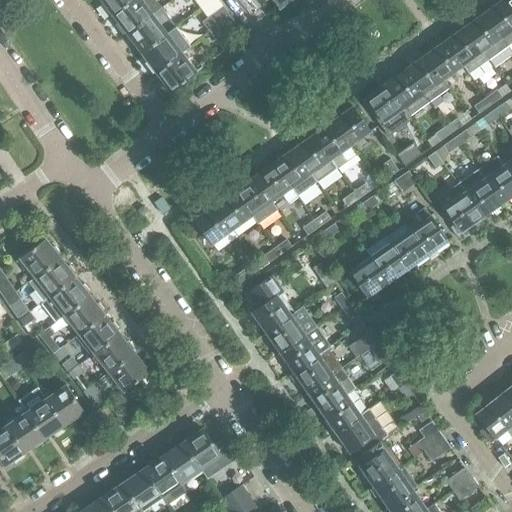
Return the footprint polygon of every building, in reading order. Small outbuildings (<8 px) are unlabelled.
[(100,0),(112,15),(131,0),(100,0)] [(131,0),(112,15),(126,34),(154,13),(143,0),(131,0)] [(202,22),(209,31),(230,15),(218,0),(209,0),(205,3),(213,14),(202,22)] [(289,0),(271,0),(278,9),(289,0)] [(511,43),(511,11),(504,0),(503,0),(484,14),(508,47),(511,43)] [(126,34),(140,53),(176,26),(162,7),(154,14),(154,13),(126,34)] [(508,47),(484,14),(465,27),(483,52),(483,51),(489,60),(508,47)] [(230,15),(209,31),(216,41),(237,25),(230,15)] [(140,53),(155,72),(182,51),(183,52),(192,46),(176,26),(140,53)] [(465,27),(445,41),(463,66),(464,65),(470,74),(489,60),(483,51),(483,52),(465,27)] [(445,41),(426,56),(443,80),(445,79),(463,66),(445,41)] [(182,51),(155,72),(170,92),(197,71),(183,52),(182,51)] [(426,56),(405,70),(429,103),(451,87),(445,79),(443,80),(426,56)] [(405,70),(386,84),(410,116),(429,103),(405,70)] [(410,116),(386,84),(366,98),(384,122),(395,114),(401,123),(410,116)] [(498,90),(486,98),(491,105),(503,97),(498,90)] [(491,105),(486,98),(475,106),(480,113),(491,105)] [(507,101),(494,110),(499,117),(511,108),(507,101)] [(353,107),(333,121),(351,146),(352,145),(371,132),(353,107)] [(499,117),(494,110),(484,118),(489,125),(499,117)] [(458,118),(446,127),(451,134),(463,125),(458,118)] [(333,121),(313,135),(337,169),(358,154),(352,145),(351,146),(333,121)] [(451,134),(446,127),(436,134),(441,141),(451,134)] [(467,129),(454,138),(459,146),(472,137),(467,129)] [(313,135),(294,149),(318,183),(337,169),(313,135)] [(417,140),(425,152),(433,147),(425,135),(417,140)] [(459,146),(454,138),(444,145),(449,153),(459,146)] [(413,142),(397,154),(405,166),(422,154),(413,142)] [(294,149),(274,163),(298,197),(318,183),(294,149)] [(428,157),(437,168),(444,163),(436,151),(428,157)] [(499,156),(477,171),(500,205),(511,197),(511,178),(503,166),(505,165),(499,156)] [(384,164),(392,175),(399,170),(391,159),(384,164)] [(511,159),(505,165),(503,166),(511,178),(511,159)] [(274,163),(255,177),(272,202),(283,194),(289,203),(298,197),(274,163)] [(395,180),(403,192),(417,182),(409,170),(395,180)] [(477,171),(458,184),(481,218),(500,205),(477,171)] [(255,177),(235,191),(253,216),(272,202),(255,177)] [(366,183),(353,192),(358,199),(371,190),(366,183)] [(481,218),(458,184),(438,198),(465,236),(472,231),(469,227),(481,218)] [(235,191),(216,205),(233,230),(253,216),(235,191)] [(358,199),(353,192),(343,200),(348,206),(358,199)] [(363,203),(368,211),(380,202),(374,195),(363,203)] [(233,230),(216,205),(196,219),(213,243),(224,235),(232,247),(240,241),(233,230)] [(410,230),(428,255),(432,260),(439,255),(436,250),(449,241),(425,207),(404,221),(410,230)] [(327,211),(315,220),(320,227),(332,219),(327,211)] [(320,227),(315,220),(304,228),(309,235),(320,227)] [(323,231),(329,239),(340,231),(335,223),(323,231)] [(410,230),(390,244),(398,256),(404,252),(414,265),(415,264),(428,255),(410,230)] [(20,256),(36,276),(61,257),(46,236),(20,256)] [(288,239),(275,248),(280,255),(293,246),(288,239)] [(390,244),(371,257),(388,282),(409,269),(412,274),(419,269),(415,264),(414,265),(404,252),(398,256),(390,244)] [(280,255),(275,248),(265,255),(270,263),(280,255)] [(36,276),(50,295),(76,276),(61,257),(36,276)] [(388,282),(371,257),(351,271),(372,301),(379,296),(375,291),(388,282)] [(314,268),(322,279),(329,274),(321,262),(314,268)] [(0,291),(5,300),(16,292),(17,291),(0,267),(0,291)] [(236,275),(241,282),(252,274),(247,267),(236,275)] [(253,312),(267,333),(293,315),(292,314),(295,311),(282,292),(284,291),(273,275),(247,293),(258,309),(253,312)] [(50,295),(65,314),(90,295),(76,276),(50,295)] [(16,292),(5,300),(9,306),(21,298),(17,291),(16,292)] [(335,297),(343,309),(351,304),(343,292),(335,297)] [(65,314),(79,333),(105,313),(90,295),(65,314)] [(351,304),(343,309),(351,320),(359,315),(351,304)] [(267,333),(281,353),(306,335),(318,327),(303,306),(295,311),(292,314),(293,315),(267,333)] [(19,319),(24,327),(35,319),(30,311),(19,319)] [(79,333),(94,352),(119,332),(105,313),(79,333)] [(39,334),(45,342),(56,334),(50,326),(39,334)] [(281,353),(294,372),(320,354),(329,348),(331,346),(318,327),(306,335),(281,353)] [(362,336),(371,349),(378,344),(369,331),(362,336)] [(94,352),(109,371),(134,351),(119,332),(94,352)] [(378,344),(371,349),(378,359),(386,354),(378,344)] [(54,353),(60,361),(71,353),(65,345),(54,353)] [(299,379),(308,392),(343,368),(329,348),(320,354),(294,372),(289,376),(294,383),(299,379)] [(18,356),(25,367),(33,361),(25,350),(18,356)] [(134,351),(109,371),(123,390),(149,370),(134,351)] [(0,367),(0,372),(5,380),(12,375),(5,364),(0,367)] [(69,372),(74,380),(85,371),(80,364),(69,372)] [(308,392),(322,412),(347,394),(340,384),(350,377),(343,368),(308,392)] [(390,376),(398,388),(406,383),(397,371),(390,376)] [(406,383),(398,388),(406,399),(413,394),(406,383)] [(67,384),(46,398),(64,425),(85,410),(67,384)] [(83,391),(98,410),(108,402),(94,384),(83,391)] [(511,385),(495,399),(511,420),(511,385)] [(322,412),(335,432),(361,414),(361,413),(347,394),(322,412)] [(46,398),(26,412),(44,438),(64,425),(46,398)] [(511,420),(495,399),(477,413),(487,426),(481,430),(480,430),(479,430),(490,444),(491,444),(491,443),(507,430),(511,435),(511,420)] [(132,418),(124,407),(116,413),(124,424),(132,418)] [(357,447),(362,454),(385,438),(389,436),(369,407),(361,413),(361,414),(335,432),(350,453),(357,447)] [(26,412),(6,425),(24,452),(44,438),(26,412)] [(419,442),(426,452),(445,439),(438,428),(433,421),(420,430),(425,438),(419,442)] [(24,452),(6,425),(0,429),(0,459),(4,465),(24,452)] [(202,428),(183,441),(201,467),(201,468),(207,477),(239,454),(226,435),(214,444),(202,428)] [(361,468),(374,488),(405,466),(385,438),(362,454),(368,463),(361,468)] [(445,439),(426,452),(432,461),(452,448),(445,439)] [(183,441),(163,455),(181,482),(182,481),(201,468),(201,467),(183,441)] [(163,455),(142,469),(161,495),(168,505),(188,491),(182,481),(181,482),(163,455)] [(379,495),(388,507),(414,489),(418,486),(405,466),(374,488),(369,491),(374,498),(379,495)] [(447,482),(454,491),(473,478),(466,468),(447,482)] [(142,469),(122,483),(141,509),(161,495),(142,469)] [(473,478),(454,491),(460,501),(480,487),(473,478)] [(122,483),(103,496),(114,511),(136,511),(141,509),(122,483)] [(222,498),(229,509),(249,495),(242,485),(222,498)] [(388,507),(391,511),(423,511),(428,509),(427,508),(414,489),(388,507)] [(249,495),(229,509),(231,511),(250,511),(257,507),(249,495)] [(114,511),(103,496),(83,510),(84,511),(114,511)] [(423,511),(441,511),(435,503),(427,508),(428,509),(423,511)]
